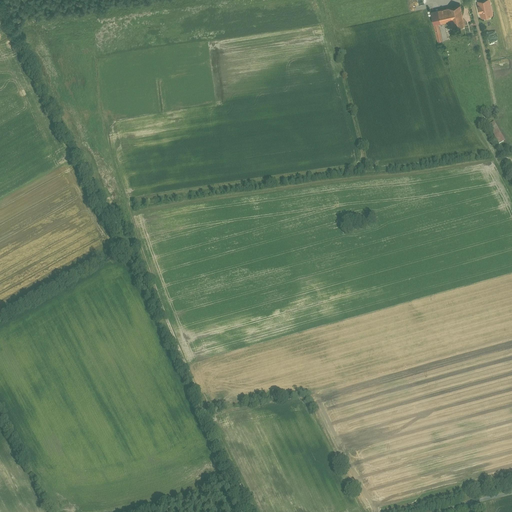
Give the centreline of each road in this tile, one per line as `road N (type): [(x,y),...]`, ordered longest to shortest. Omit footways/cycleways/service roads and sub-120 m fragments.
road 1 (track): [(254,511),(171,330),(127,209)]
road 2 (track): [(471,2),(495,104),(479,124),(511,184)]
